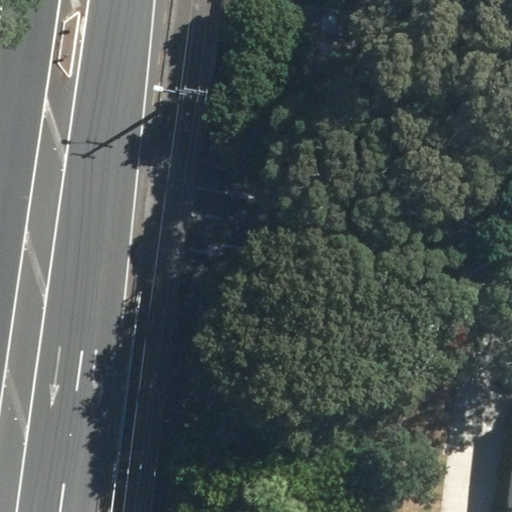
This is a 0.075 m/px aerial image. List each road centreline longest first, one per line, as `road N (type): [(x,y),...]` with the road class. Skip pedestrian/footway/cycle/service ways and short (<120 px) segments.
road 1 (secondary): [(73,0),(0,511)]
road 2 (unknown): [(47,193),(478,263)]
